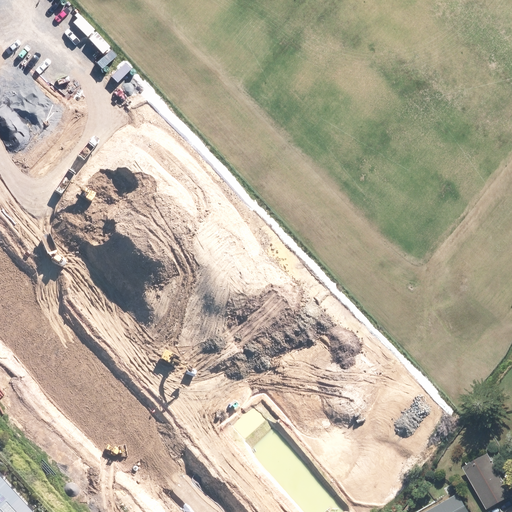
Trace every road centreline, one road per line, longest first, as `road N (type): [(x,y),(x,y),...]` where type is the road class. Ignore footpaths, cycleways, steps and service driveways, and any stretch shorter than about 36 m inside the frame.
road 1 (unknown): [(0,281),(188,488),(211,488),(298,431),(324,430)]
road 2 (unknown): [(31,316),(130,220),(147,217),(166,230),(166,263),(67,355)]
road 3 (unknown): [(166,263),(284,392)]
road 4 (unknown): [(130,220),(16,89)]
